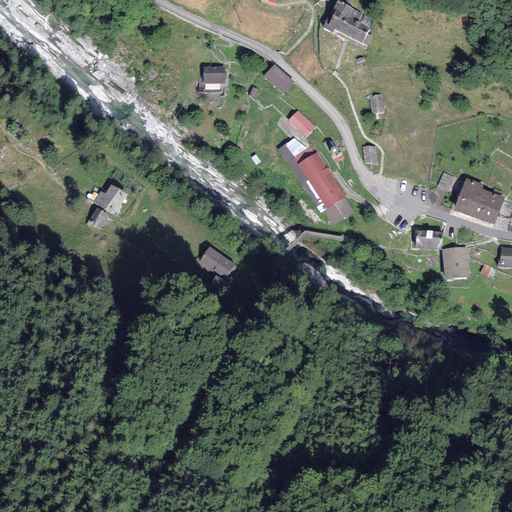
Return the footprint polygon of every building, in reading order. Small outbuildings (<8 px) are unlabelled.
[(361,13),(337,0),(322,27),(333,33),(335,28),(367,46),(372,37),(367,34),(370,29),(357,22),(361,13)] [(294,81),(273,64),(262,77),(283,95),(294,81)] [(225,66),(203,67),(203,84),(225,84),(225,66)] [(381,94),(370,96),(372,114),(384,113),(381,94)] [(315,128),(297,111),(287,121),(305,138),(315,128)] [(277,149),(287,163),(307,149),(294,139),(277,149)] [(376,146),(363,147),(363,164),(376,163),(376,146)] [(307,149),(287,163),(320,213),(323,211),(344,198),(346,197),(316,153),(315,154),(310,147),(307,149)] [(454,177),(443,172),(437,187),(448,192),(454,177)] [(453,210),(472,217),(483,189),(484,185),(465,178),(453,210)] [(113,215),(127,194),(111,184),(105,194),(101,191),(93,202),(113,215)] [(494,225),(504,197),(483,189),(472,217),(494,225)] [(353,213),(344,198),(323,211),(332,226),(353,213)] [(109,215),(97,208),(91,218),(95,221),(92,225),(100,230),(109,215)] [(442,232),(433,231),(433,230),(426,230),(426,231),(416,230),(415,248),(441,250),(442,232)] [(235,265),(209,247),(200,261),(226,279),(235,265)] [(467,247),(442,249),(445,280),(470,278),(467,247)] [(511,268),(511,266),(511,265),(511,248),(501,247),(500,259),(498,259),(497,267),(511,268)] [(488,278),(492,268),(484,265),(480,275),(488,278)] [(229,284),(215,275),(208,287),(222,296),(229,284)]
